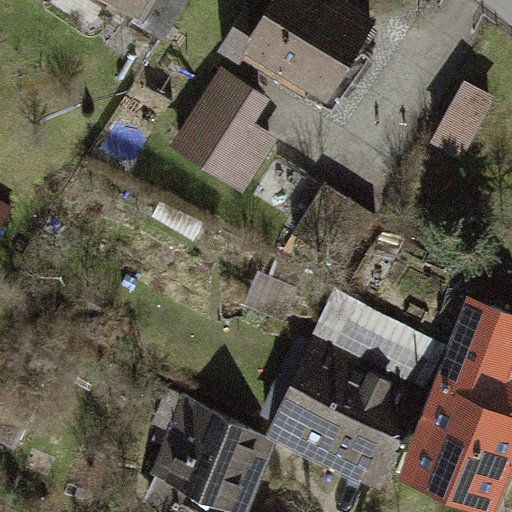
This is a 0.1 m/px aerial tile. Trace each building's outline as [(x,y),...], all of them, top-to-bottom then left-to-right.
[(142,0),(93,0),(128,22),(142,0)] [(191,0),(155,0),(142,23),(169,39),(191,0)] [(378,27),(326,0),(249,0),(221,54),(333,113),(378,27)] [(266,102),(226,79),(179,157),(244,195),(279,136),(254,122),(266,102)] [(493,99),(467,85),(438,140),(465,154),(493,99)] [(0,225),(10,210),(0,204),(0,225)] [(511,376),(511,313),(466,294),(393,465),(483,503),(511,434),(511,385),(508,384),(511,376)] [(361,332),(422,361),(435,334),(374,305),(361,332)] [(421,391),(312,348),(275,440),(384,483),(393,465),(421,391)] [(247,511),(276,451),(196,414),(157,499),(185,511),(247,511)]
